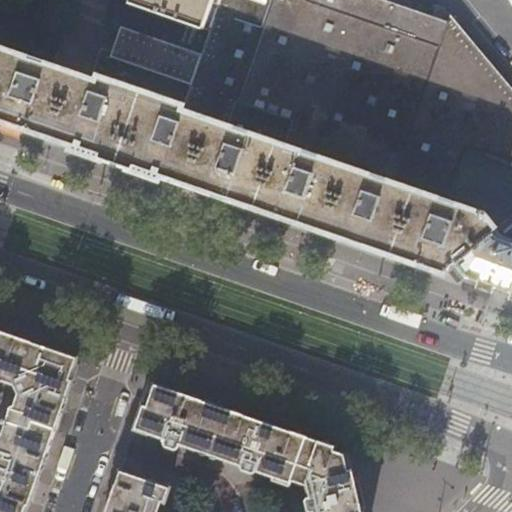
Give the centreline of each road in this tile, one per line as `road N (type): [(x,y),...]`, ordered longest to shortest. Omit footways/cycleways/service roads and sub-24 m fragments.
road 1 (primary): [(511,355),(0,184)]
road 2 (primary): [(134,313),(511,446)]
road 3 (residential): [(68,511),(134,313)]
road 4 (primary): [(0,266),(134,313)]
